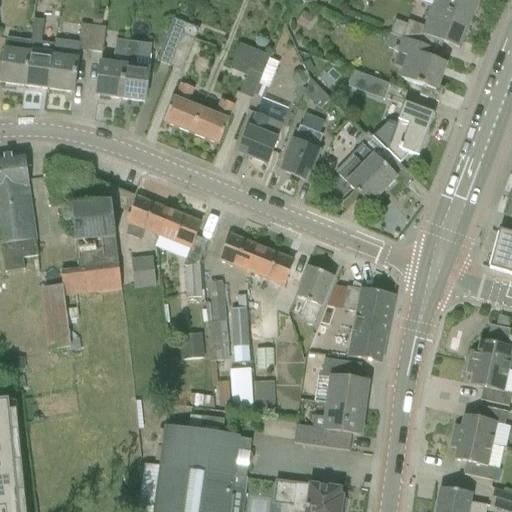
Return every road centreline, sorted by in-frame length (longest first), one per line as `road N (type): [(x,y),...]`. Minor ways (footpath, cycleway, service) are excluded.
road 1 (unclassified): [(0,134),(70,137),(154,162),(431,274)]
road 2 (secondary): [(386,511),(431,274)]
road 3 (secondary): [(431,274),(511,61)]
